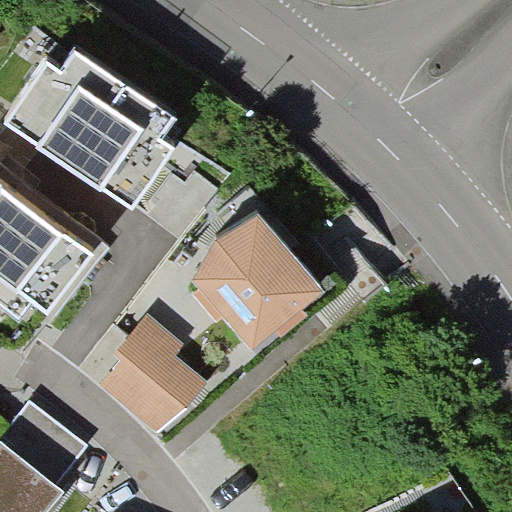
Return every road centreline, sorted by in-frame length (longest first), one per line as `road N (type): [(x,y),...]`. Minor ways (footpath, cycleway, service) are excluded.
road 1 (residential): [(181,511),(151,466),(0,349)]
road 2 (residential): [(372,129),(457,221),(511,297)]
road 3 (residential): [(200,0),(372,129)]
road 4 (residential): [(372,129),(507,0)]
